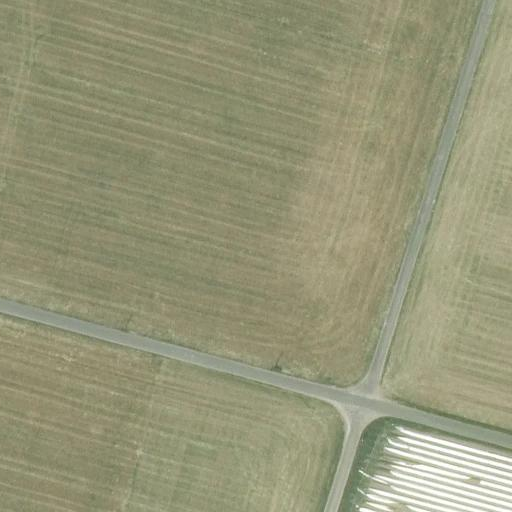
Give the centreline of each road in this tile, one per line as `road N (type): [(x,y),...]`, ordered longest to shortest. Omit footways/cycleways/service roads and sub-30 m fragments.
road 1 (unclassified): [(489,0),(364,405)]
road 2 (unclassified): [(364,405),(0,308)]
road 3 (unclassified): [(511,445),(364,405)]
